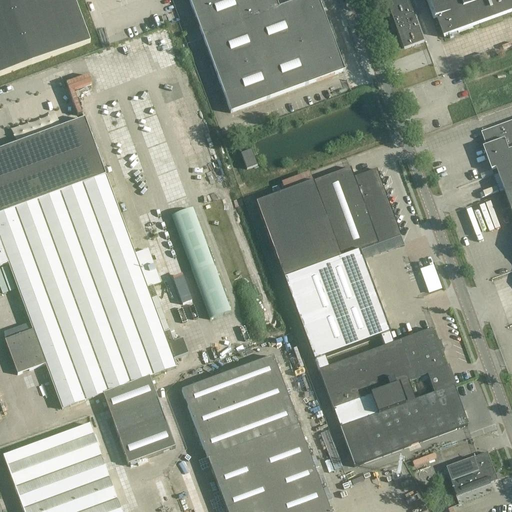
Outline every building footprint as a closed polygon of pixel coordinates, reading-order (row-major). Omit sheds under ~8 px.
[(74,0),(0,0),(0,77),(91,44),(74,0)] [(188,0),(230,114),(343,73),(344,72),(317,0),(305,0),(278,10),(274,0),(188,0)] [(385,0),(404,50),(425,43),(408,0),(385,0)] [(511,0),(430,0),(445,39),(511,13),(511,0)] [(178,439),(173,426),(168,429),(149,379),(176,369),(173,361),(188,356),(183,341),(173,344),(169,333),(163,335),(151,301),(157,299),(153,288),(147,290),(138,267),(144,265),(140,254),(134,256),(84,121),(0,152),(0,267),(9,264),(33,332),(6,342),(5,341),(4,342),(17,377),(18,376),(46,365),(62,411),(103,396),(120,441),(119,441),(129,466),(175,449),(172,441),(178,439)] [(483,134),(484,138),(506,197),(498,200),(502,212),(511,209),(511,212),(511,124),(486,134),(486,133),(483,134)] [(240,155),(246,171),(257,167),(251,151),(240,155)] [(350,169),(256,204),(284,280),(319,372),(329,369),(325,359),(380,338),(384,348),(394,345),(359,252),(378,245),(401,237),(376,170),(354,179),(350,169)] [(231,313),(214,266),(193,209),(172,217),(210,321),(231,313)] [(396,299),(399,307),(414,301),(411,293),(396,299)] [(340,430),(377,417),(453,388),(453,389),(456,388),(448,367),(446,368),(440,353),(445,352),(442,343),(437,344),(432,331),(394,345),(384,348),(329,369),(319,372),(333,411),(340,430)] [(182,393),(226,511),(329,511),(273,359),(248,368),(182,393)] [(467,427),(453,389),(453,388),(377,417),(340,430),(354,468),(467,427)] [(4,457),(3,458),(23,511),(120,511),(89,425),(88,426),(89,427),(4,458),(4,457)] [(497,482),(487,454),(446,469),(456,497),(497,482)] [(161,481),(170,511),(181,511),(172,477),(161,481)]
